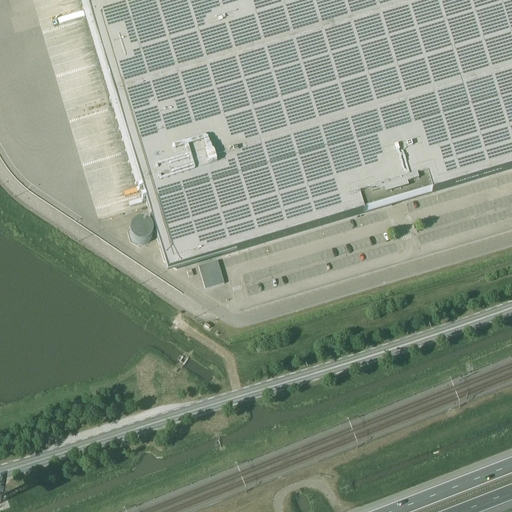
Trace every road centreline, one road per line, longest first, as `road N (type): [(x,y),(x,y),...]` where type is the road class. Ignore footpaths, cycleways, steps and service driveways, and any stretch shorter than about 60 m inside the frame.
road 1 (secondary): [(0,472),(511,309)]
road 2 (motorway): [(511,465),(392,511)]
